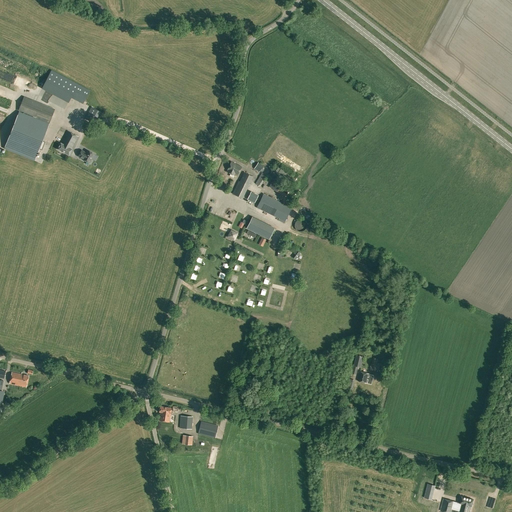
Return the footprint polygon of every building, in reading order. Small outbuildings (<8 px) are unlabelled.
[(78,84),(51,70),(42,88),(68,102),(71,97),(78,84)] [(78,84),(71,97),(83,103),(90,90),(78,84)] [(24,97),(19,110),(36,117),(39,118),(49,122),(55,109),(24,97)] [(91,122),(97,110),(92,107),(85,119),(91,122)] [(97,110),(94,116),(100,119),(103,113),(97,110)] [(35,119),(20,112),(6,147),(35,159),(49,124),(39,120),(35,119)] [(78,137),(68,131),(61,143),(57,149),(69,156),(72,149),(78,137)] [(82,150),(78,156),(83,159),(82,159),(89,163),(90,163),(91,163),(92,161),(91,160),(94,154),(87,150),(85,154),(84,153),(84,152),(82,150)] [(237,175),(241,167),(231,162),(227,171),(227,172),(234,176),(235,174),(237,175)] [(254,169),(259,172),(259,171),(263,165),(258,162),(254,169)] [(281,168),(279,166),(275,172),(277,174),(286,180),(290,174),(281,168)] [(263,183),(266,178),(271,171),(265,167),(255,183),(260,187),(263,183)] [(243,199),(253,177),(244,173),(240,182),(239,181),(233,194),(243,199)] [(285,197),(289,189),(273,179),(269,187),(285,197)] [(285,221),(291,208),(263,194),(257,207),(285,221)] [(237,234),(230,230),(226,238),(234,241),(237,234)] [(364,353),(358,351),(353,373),(356,374),(358,366),(361,367),(364,353)] [(375,370),(378,359),(373,358),(372,364),(371,363),(370,367),(371,367),(370,369),(375,370)] [(26,387),(29,376),(12,372),(9,383),(26,387)] [(367,380),(370,381),(371,377),(368,377),(369,374),(360,372),(358,381),(367,383),(367,380)] [(169,422),(171,408),(160,406),(159,412),(161,412),(159,420),(169,422)] [(194,429),(195,417),(181,416),(180,428),(194,429)] [(215,438),(218,425),(201,421),(198,434),(215,438)] [(472,506),(474,500),(462,497),(460,503),(444,499),(441,511),(445,511),(452,511),(454,505),(460,507),(458,511),(469,511),(471,506),(472,506)]
